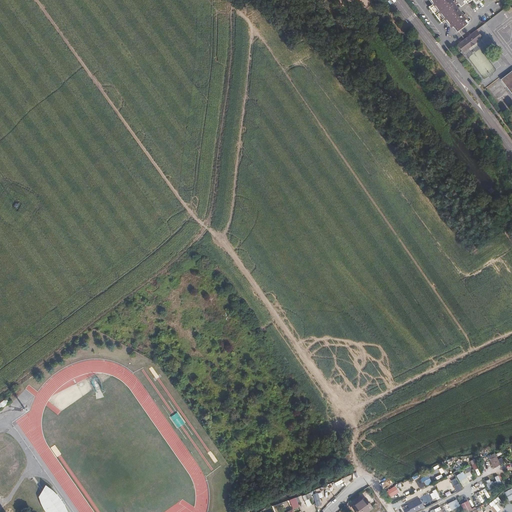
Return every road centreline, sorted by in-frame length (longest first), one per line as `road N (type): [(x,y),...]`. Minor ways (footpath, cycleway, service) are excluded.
road 1 (track): [(298,0),(384,108),(461,186),(511,217)]
road 2 (track): [(194,244),(257,335),(277,429),(310,454),(348,456)]
road 3 (track): [(200,237),(0,394)]
road 4 (track): [(202,232),(229,252),(355,430)]
road 5 (track): [(200,237),(217,182),(235,0)]
road 6 (track): [(359,479),(345,449),(355,430),(511,355)]
road 7 (track): [(277,429),(183,327),(104,326)]
road 8 (residential): [(511,149),(397,0)]
road 9 (track): [(99,318),(199,250)]
